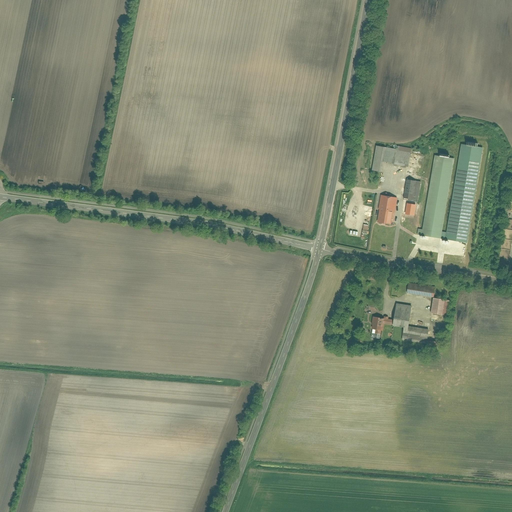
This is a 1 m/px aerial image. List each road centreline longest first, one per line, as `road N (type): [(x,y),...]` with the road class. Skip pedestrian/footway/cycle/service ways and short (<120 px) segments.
road 1 (tertiary): [(0,197),(320,249)]
road 2 (tertiary): [(225,511),(320,249)]
road 3 (tertiary): [(320,249),(368,0)]
road 4 (tertiary): [(320,249),(511,283)]
